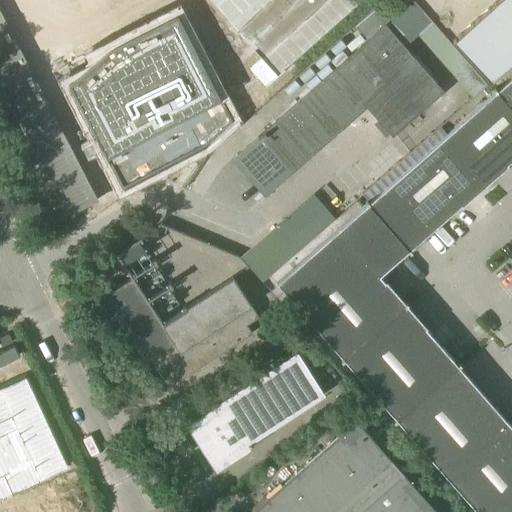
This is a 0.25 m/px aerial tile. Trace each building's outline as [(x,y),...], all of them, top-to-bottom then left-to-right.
[(419,36),(473,98),(487,86),(411,0),(391,0),(421,34),(419,36)] [(511,0),(497,0),(488,8),(511,33),(511,0)] [(511,33),(488,8),(471,23),(509,65),(511,62),(511,33)] [(426,105),(443,90),(387,26),(388,24),(374,9),(355,26),(370,43),(236,160),(265,193),(367,104),(393,134),(426,105)] [(138,47),(64,84),(118,191),(204,148),(231,123),(176,15),(133,36),(138,47)] [(471,23),(453,40),(490,82),(509,65),(471,23)] [(511,77),(496,91),(511,109),(511,77)] [(443,138),(484,184),(511,159),(511,109),(496,91),(443,138)] [(408,250),(465,200),(484,184),(443,138),(368,204),(408,250)] [(88,180),(56,197),(65,216),(98,199),(88,180)] [(344,359),(405,305),(379,276),(408,250),(368,204),(278,283),(344,359)] [(133,280),(132,279),(104,297),(146,362),(151,359),(170,388),(187,377),(252,334),(247,326),(260,317),(233,278),(187,309),(161,325),(148,304),(133,280)] [(397,419),(458,365),(405,305),(344,359),(397,419)] [(216,473),(251,450),(249,447),(253,445),(252,443),(325,394),(298,352),(186,425),(216,473)] [(449,479),(510,426),(458,365),(397,419),(449,479)] [(0,385),(0,500),(67,469),(22,375),(0,385)] [(252,511),(438,511),(355,418),(251,510),(252,511)] [(477,511),(511,511),(511,427),(510,426),(449,479),(477,511)]
